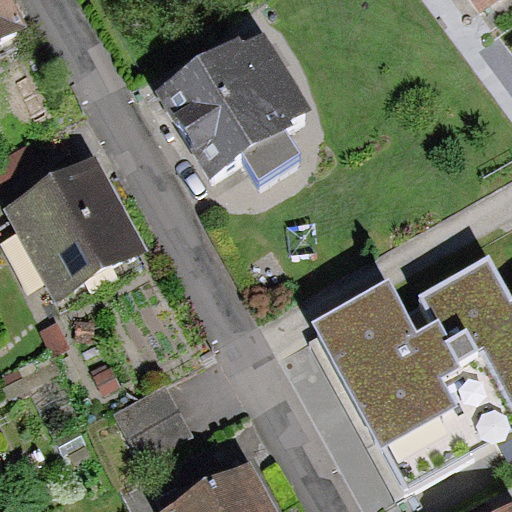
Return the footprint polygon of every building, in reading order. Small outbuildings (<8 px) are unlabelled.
[(0,0),(0,55),(29,40),(6,0),(0,0)] [(511,0),(463,0),(480,23),(511,0)] [(157,105),(209,189),(245,167),(260,193),(302,167),(288,144),(297,139),(294,135),(313,123),(265,46),(244,59),(240,53),(157,105)] [(59,180),(48,154),(1,174),(12,199),(59,180)] [(98,164),(4,216),(57,311),(151,259),(98,164)] [(390,297),(313,339),(405,504),(511,445),(511,307),(491,269),(421,308),(437,337),(418,348),(390,297)] [(166,389),(115,417),(143,469),(194,440),(166,389)] [(273,511),(252,473),(179,511),(273,511)]
